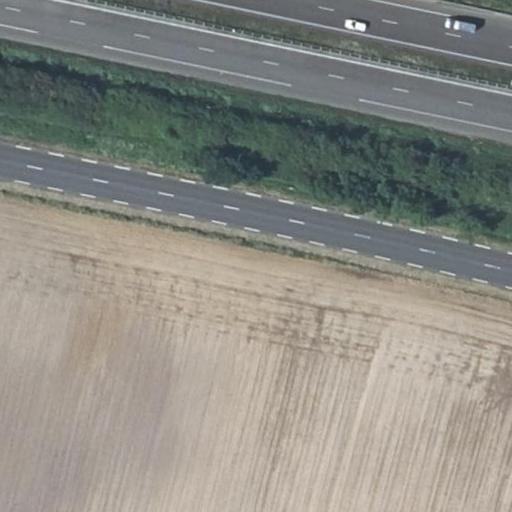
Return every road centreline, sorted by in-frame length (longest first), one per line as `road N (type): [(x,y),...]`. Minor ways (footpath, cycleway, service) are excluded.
road 1 (tertiary): [(0,164),(511,277)]
road 2 (trunk): [(0,6),(511,113)]
road 3 (trunk): [(511,47),(284,0)]
